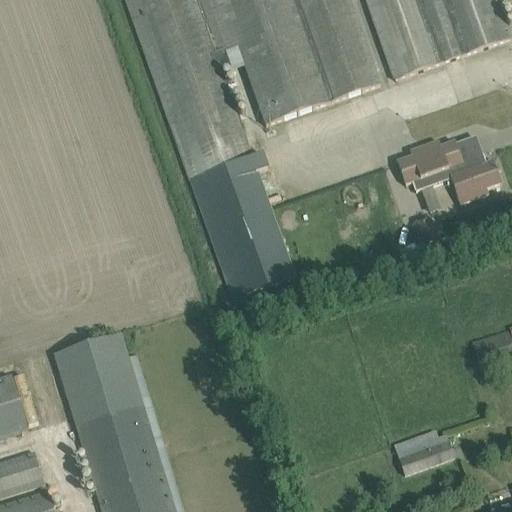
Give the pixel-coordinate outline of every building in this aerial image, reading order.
[(265,129),(380,89),(348,0),(127,0),(233,303),(295,281),(257,176),(268,173),(263,158),(252,161),(222,75),(232,71),(226,55),(237,51),(265,129)] [(363,0),(393,84),(511,42),(499,4),(497,0),(363,0)] [(411,160),(396,165),(405,189),(412,187),(415,195),(450,183),(459,209),(489,198),(487,193),(502,188),(493,164),(486,167),(483,158),(463,166),(455,145),(441,150),(439,145),(409,155),(411,160)] [(413,236),(417,250),(441,242),(436,227),(413,236)] [(511,330),(509,331),(509,333),(471,345),(479,367),(511,356),(511,330)] [(55,358),(101,511),(183,511),(137,359),(128,362),(121,338),(55,358)] [(0,443),(29,435),(11,378),(0,381),(0,443)] [(435,432),(393,447),(404,480),(454,461),(446,438),(438,440),(435,432)] [(0,502),(46,488),(35,455),(0,465),(0,502)] [(0,511),(52,511),(47,494),(0,508),(0,511)]
